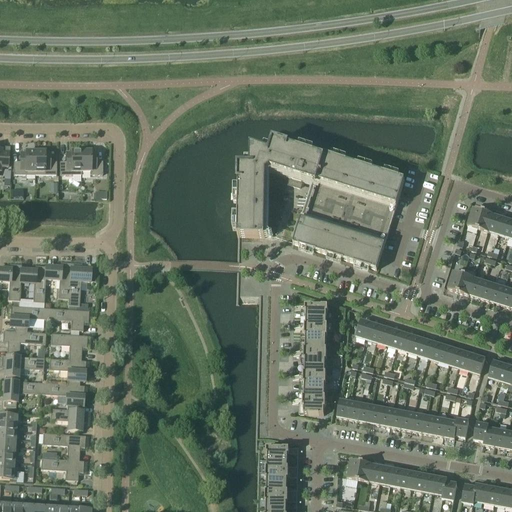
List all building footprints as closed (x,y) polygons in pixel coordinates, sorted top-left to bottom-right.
[(273,143),(270,154),(250,148),(268,173),(270,171),(292,178),(289,187),(299,190),(302,181),(316,186),(316,183),(317,181),(324,160),(323,160),(288,149),(288,148),(273,143)] [(264,240),(266,175),(268,173),(250,148),(250,169),(238,169),(238,184),(239,184),(237,239),(264,240)] [(0,150),(0,172),(0,173),(0,168),(8,169),(9,153),(1,153),(1,151),(0,150)] [(35,178),(35,152),(28,152),(28,154),(25,153),(25,155),(20,155),(20,164),(13,164),(13,178),(35,178)] [(35,152),(35,178),(56,178),(56,164),(49,164),(49,155),(44,155),(44,154),(42,154),(42,152),(35,152)] [(81,177),(81,152),(74,152),(74,153),(71,153),(71,155),(66,155),(66,164),(59,164),(60,178),(81,177)] [(90,177),(102,177),(102,164),(95,164),(95,154),(90,154),(90,153),(88,153),(88,152),(81,152),(81,177),(81,174),(90,174),(90,177)] [(323,160),(324,160),(317,181),(316,183),(396,208),(397,206),(404,182),(324,157),(323,160)] [(317,181),(316,183),(316,186),(314,191),(310,190),(301,220),(300,223),(298,222),(294,235),(296,236),(295,239),(293,246),(376,272),(384,246),(385,244),(391,224),(396,208),(397,206),(317,181)] [(478,232),(483,214),(472,210),(467,228),(478,232)] [(488,235),(494,217),(483,214),(478,232),(488,235)] [(498,238),(504,221),(494,218),(494,217),(488,235),(489,235),(498,238)] [(509,241),(511,230),(511,223),(504,221),(498,238),(509,241)] [(68,309),(71,266),(60,266),(60,270),(46,269),(45,282),(59,283),(58,302),(68,302),(68,309)] [(71,266),(68,309),(68,313),(79,313),(79,309),(80,284),(95,285),(96,273),(81,272),(82,267),(71,266)] [(0,271),(0,283),(9,284),(7,303),(11,304),(11,309),(18,309),(18,304),(19,304),(20,285),(21,273),(21,268),(10,267),(10,272),(0,271)] [(21,273),(20,285),(34,286),(32,305),(32,310),(43,311),(44,306),(45,282),(46,269),(35,269),(34,274),(21,273)] [(458,295),(463,277),(453,274),(447,292),(458,295)] [(468,298),(474,280),(463,277),(458,295),(468,298)] [(479,301),(484,284),(474,281),(474,280),(468,298),(469,298),(479,301)] [(489,304),(494,287),(484,284),(479,301),(489,304)] [(499,307),(505,290),(494,287),(489,304),(499,307)] [(510,311),(511,302),(511,292),(505,290),(499,307),(510,311)] [(306,314),(306,320),(326,321),(326,314),(327,314),(327,308),(305,308),(305,314),(306,314)] [(46,323),(47,311),(43,311),(32,310),(18,309),(11,309),(10,329),(14,329),(14,334),(26,335),(27,321),(46,323)] [(47,311),(46,323),(71,324),(70,333),(70,338),(78,338),(78,334),(83,334),(83,325),(88,325),(89,314),(79,313),(68,313),(47,311)] [(301,332),(327,333),(327,327),(326,327),(326,321),(306,320),(306,327),(304,327),(304,332),(301,332)] [(366,343),(371,326),(361,322),(355,339),(366,343)] [(376,346),(382,329),(371,326),(366,343),(376,346)] [(387,349),(392,332),(382,329),(376,346),(387,349)] [(305,338),(305,344),(325,345),(325,338),(327,338),(327,333),(301,332),(304,332),(304,338),(305,338)] [(397,352),(402,335),(392,332),(387,349),(397,352)] [(26,335),(14,334),(3,334),(2,345),(7,345),(6,359),(19,360),(19,346),(45,348),(45,336),(26,335)] [(407,355),(413,339),(402,335),(397,352),(407,355)] [(86,350),(87,339),(51,337),(50,348),(69,349),(68,363),(81,364),(81,350),(86,350)] [(418,359),(423,342),(413,339),(407,355),(418,359)] [(428,362),(433,345),(423,342),(418,359),(428,362)] [(300,356),(326,357),(326,351),(325,351),(325,345),(305,344),(305,351),(304,351),(304,356),(300,356)] [(438,365),(444,348),(433,345),(428,362),(438,365)] [(449,368),(454,351),(444,348),(438,365),(449,368)] [(459,371),(464,355),(454,351),(449,368),(459,371)] [(469,375),(474,358),(464,355),(459,371),(469,375)] [(305,362),(305,368),(325,369),(325,362),(326,362),(326,357),(300,356),(304,356),(304,362),(305,362)] [(44,361),(19,360),(6,359),(1,358),(1,370),(5,370),(5,384),(17,385),(18,371),(43,372),(44,361)] [(469,375),(480,378),(485,361),(474,358),(469,375)] [(79,389),(79,384),(84,384),(85,364),(81,364),(68,363),(49,362),(49,373),(67,374),(67,388),(79,389)] [(498,384),(504,367),(493,364),(488,380),(498,384)] [(509,387),(511,376),(511,369),(504,367),(498,384),(509,387)] [(299,380),(326,381),(326,375),(325,375),(325,369),(305,368),(304,375),(303,374),(303,380),(299,380)] [(304,386),(304,392),(324,393),(324,386),(326,386),(326,381),(299,380),(303,380),(303,386),(304,386)] [(17,385),(5,384),(0,383),(0,394),(4,395),(3,410),(15,410),(16,396),(41,397),(42,386),(17,385)] [(65,408),(78,409),(82,409),(84,389),(79,389),(67,388),(42,386),(41,397),(66,399),(65,408)] [(299,404),(325,405),(325,399),(324,399),(324,393),(304,392),(304,399),(303,399),(303,404),(299,404)] [(336,420),(347,422),(351,404),(340,402),(336,420)] [(324,410),(325,410),(325,405),(299,404),(303,404),(302,410),(304,410),(303,416),(324,417),(324,410)] [(347,422),(358,424),(361,406),(351,404),(347,422)] [(358,424),(369,426),(372,408),(361,406),(358,424)] [(369,426),(379,428),(383,410),(372,408),(369,426)] [(379,428),(390,430),(393,412),(383,410),(379,428)] [(87,414),(50,412),(50,423),(69,424),(68,433),(80,434),(81,425),(86,425),(87,414)] [(390,430),(400,432),(404,414),(393,412),(390,430)] [(400,432),(411,434),(414,416),(404,414),(400,432)] [(411,434),(422,436),(425,418),(414,416),(411,434)] [(16,418),(0,417),(0,425),(19,427),(15,426),(16,418)] [(422,436),(432,438),(436,420),(425,418),(422,436)] [(432,438),(443,440),(446,423),(436,420),(432,438)] [(443,440),(454,442),(457,422),(457,421),(456,424),(446,423),(443,440)] [(468,424),(457,422),(454,442),(455,439),(465,441),(468,424)] [(19,427),(0,425),(0,433),(19,435),(19,427)] [(484,448),(487,427),(476,425),(473,443),(483,445),(483,447),(484,448)] [(494,450),(498,432),(488,430),(488,427),(487,427),(484,448),(494,450)] [(505,452),(508,434),(498,432),(494,450),(505,452)] [(0,441),(18,442),(19,435),(0,433),(0,441)] [(66,463),(79,464),(79,450),(84,450),(85,439),(43,436),(42,447),(67,449),(66,463)] [(18,443),(18,442),(0,441),(0,449),(18,450),(14,450),(14,442),(18,443)] [(0,456),(17,458),(18,450),(0,449),(0,456)] [(266,456),(267,456),(267,463),(287,463),(287,457),(298,457),(298,451),(266,450),(266,456)] [(0,464),(17,466),(17,465),(17,458),(0,456),(0,464)] [(79,464),(66,463),(41,461),(40,472),(65,474),(65,483),(77,484),(78,475),(83,475),(83,464),(79,464)] [(358,483),(361,465),(350,462),(347,481),(358,483)] [(287,463),(267,463),(267,469),(266,469),(266,475),(297,476),(297,472),(287,472),(287,463)] [(0,472),(16,474),(17,466),(0,464),(0,472)] [(368,485),(372,467),(361,465),(358,483),(368,485)] [(379,486),(382,469),(372,467),(368,485),(369,485),(379,486)] [(390,488),(393,471),(382,469),(379,486),(390,488)] [(400,490),(404,473),(393,471),(390,488),(400,490)] [(0,480),(16,482),(16,474),(0,472),(0,480)] [(411,492),(414,475),(404,473),(400,490),(411,492)] [(297,476),(265,475),(266,480),(267,480),(267,487),(287,487),(287,481),(298,481),(297,476)] [(422,495),(425,477),(414,475),(411,492),(422,495)] [(432,497),(436,479),(425,477),(422,495),(432,497)] [(442,502),(446,481),(436,479),(432,497),(442,498),(442,501),(442,502)] [(442,502),(453,504),(457,486),(446,484),(447,481),(446,481),(442,502)] [(287,487),(266,487),(266,493),(265,493),(265,499),(297,499),(297,494),(287,494),(287,487)] [(472,507),(476,487),(475,487),(475,490),(465,488),(461,505),(472,507)] [(484,506),(487,489),(476,487),(472,507),(473,507),(474,504),(484,506)] [(494,508),(497,491),(487,489),(484,506),(494,508)] [(505,510),(508,493),(497,491),(494,508),(505,510)] [(297,505),(297,499),(265,499),(265,504),(266,504),(266,511),(286,511),(286,505),(297,505)]
